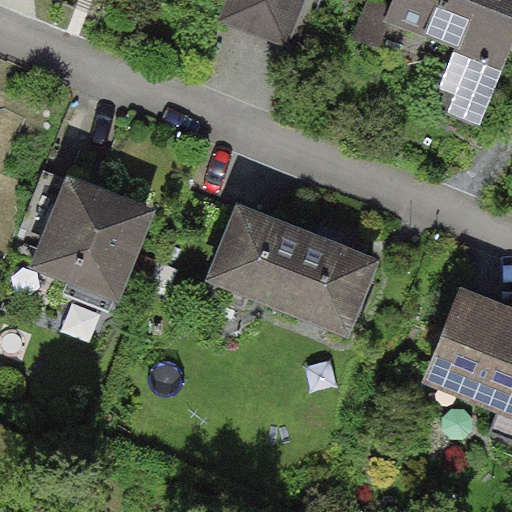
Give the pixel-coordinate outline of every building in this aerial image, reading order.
[(236,0),(229,19),(286,40),(301,0),(236,0)] [(511,0),(373,0),(395,8),(392,17),(464,45),(442,101),(482,117),(511,40),(511,0)] [(149,214),(45,173),(24,229),(51,239),(41,265),(118,295),(149,214)] [(375,263),(243,211),(210,293),(244,307),(250,292),(348,330),(375,263)] [(511,304),(460,285),(418,397),(511,431),(511,304)] [(32,447),(0,431),(0,488),(9,493),(32,447)]
